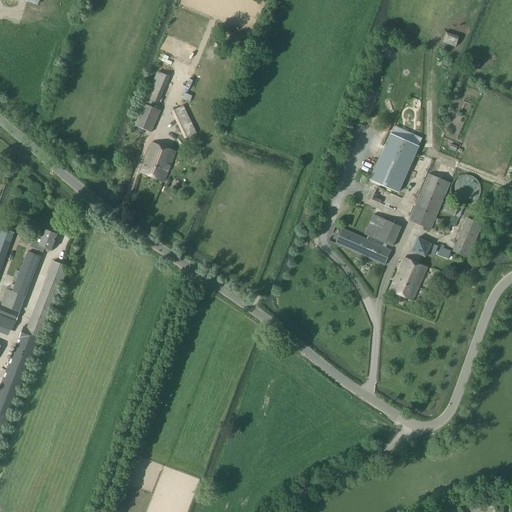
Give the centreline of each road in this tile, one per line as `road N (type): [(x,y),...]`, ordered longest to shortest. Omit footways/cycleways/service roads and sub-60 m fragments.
road 1 (unclassified): [(416,431),(115,218),(0,119)]
road 2 (unclassified): [(511,275),(477,334),(448,414),(416,431)]
road 3 (unclassified): [(416,431),(279,511)]
